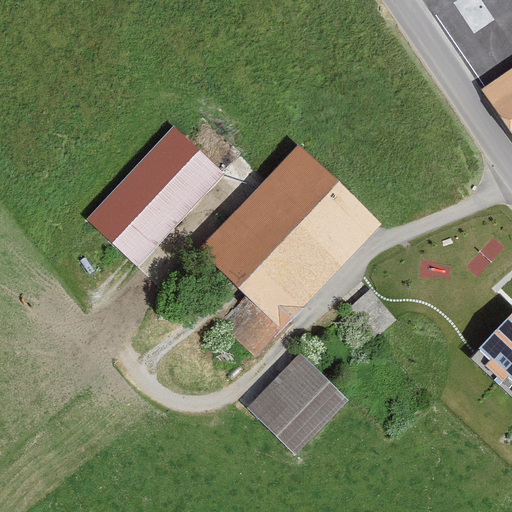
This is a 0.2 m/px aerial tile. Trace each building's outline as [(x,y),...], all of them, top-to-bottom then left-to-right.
[(511,70),(489,87),(511,120),(511,70)] [(224,174),(173,128),(91,218),(143,264),(224,174)] [(300,141),(194,248),(255,308),(235,328),(261,354),(387,226),(300,141)] [(511,306),(471,352),(511,388),(511,306)] [(346,400),(299,353),(246,405),(294,453),(346,400)]
